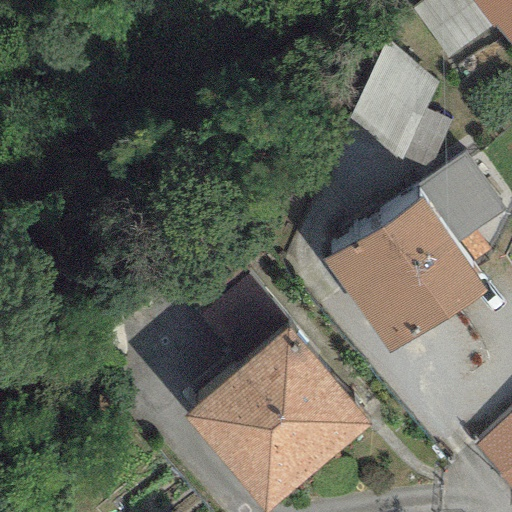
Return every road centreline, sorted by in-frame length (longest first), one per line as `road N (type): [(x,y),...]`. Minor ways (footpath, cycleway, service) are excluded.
road 1 (residential): [(258,511),(136,379)]
road 2 (residential): [(493,511),(407,502),(358,511)]
